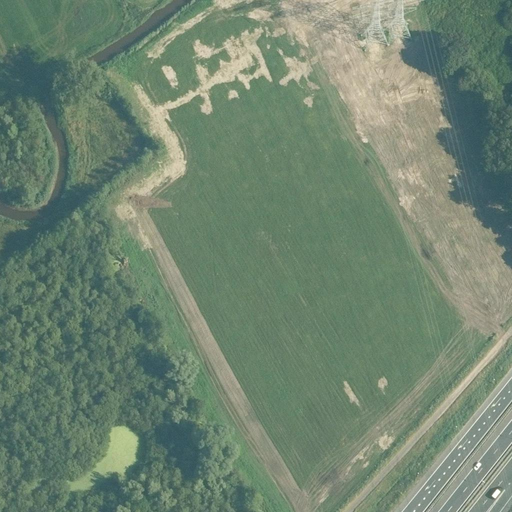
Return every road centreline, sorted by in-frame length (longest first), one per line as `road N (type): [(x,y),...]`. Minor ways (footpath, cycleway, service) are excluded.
road 1 (unclassified): [(348,511),(511,330)]
road 2 (motorway): [(511,392),(414,511)]
